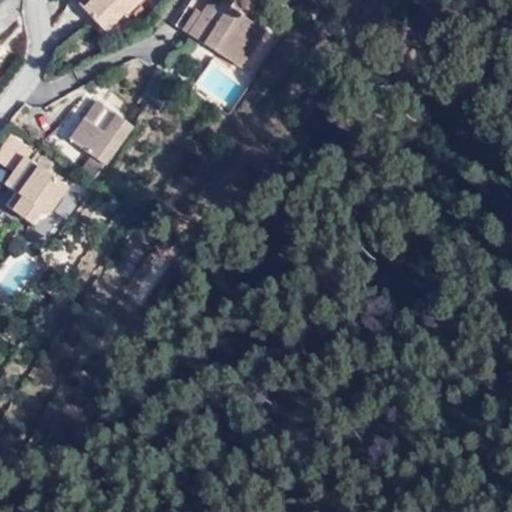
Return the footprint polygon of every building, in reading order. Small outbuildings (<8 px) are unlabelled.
[(139,0),(82,0),(79,3),(105,30),(123,12),(125,14),(139,0)] [(194,0),(179,23),(243,66),(267,30),(232,6),(237,0),(236,0),(194,0)] [(267,30),(243,66),(257,76),(282,36),(272,22),(267,30)] [(96,154),(110,163),(136,127),(89,94),(67,126),(69,131),(75,139),(96,154)] [(85,170),(98,180),(110,163),(96,154),(85,170)] [(8,184),(12,187),(18,191),(10,203),(35,221),(44,208),(49,201),(55,205),(69,186),(27,157),(8,184)] [(18,191),(12,187),(4,199),(10,203),(18,191)] [(51,212),(55,205),(49,201),(44,208),(51,212)]
